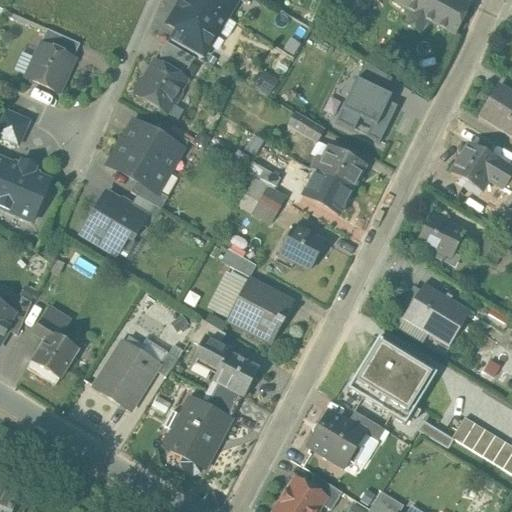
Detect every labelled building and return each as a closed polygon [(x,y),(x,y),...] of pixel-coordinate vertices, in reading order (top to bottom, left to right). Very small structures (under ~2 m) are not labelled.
[(226,19),(196,0),(181,0),(167,24),(177,30),(208,49),(226,19)] [(196,0),(226,19),(238,0),(237,0),(196,0)] [(469,5),(461,0),(395,0),(394,3),(410,11),(402,25),(421,36),(429,23),(453,36),(469,5)] [(80,45),(47,30),(39,46),(41,47),(41,45),(73,59),(80,45)] [(208,49),(177,30),(170,41),(201,59),(208,49)] [(193,60),(166,43),(159,55),(185,71),(186,72),(193,60)] [(73,59),(41,45),(41,47),(26,79),(58,93),(73,59)] [(18,69),(28,72),(33,55),(22,52),(18,69)] [(161,57),(156,64),(155,63),(145,80),(140,81),(135,90),(136,95),(135,95),(166,113),(171,104),(176,103),(179,97),(178,92),(185,80),(180,78),(185,71),(161,57)] [(363,65),(335,123),(379,145),(397,107),(388,103),(391,98),(382,94),(390,78),(363,65)] [(511,97),(496,88),(478,118),(511,139),(511,97)] [(323,132),(294,114),(294,115),(286,110),(280,120),(288,125),(287,126),(316,144),(323,132)] [(28,122),(4,112),(0,121),(0,138),(18,146),(28,122)] [(160,140),(133,124),(121,145),(168,172),(180,152),(180,151),(160,140)] [(188,142),(166,129),(160,140),(180,151),(180,152),(181,153),(188,142)] [(244,152),(255,158),(264,143),(254,136),(244,152)] [(168,172),(121,145),(109,166),(137,182),(156,193),(156,192),(168,172)] [(468,145),(450,174),(481,193),(488,181),(491,183),(502,166),(468,145)] [(364,167),(329,148),(321,161),(317,159),(310,170),(350,192),(364,167)] [(49,182),(0,160),(0,209),(32,223),(49,182)] [(252,163),(244,174),(273,191),(280,179),(252,163)] [(350,192),(310,170),(304,182),(309,184),(302,198),(337,217),(350,192)] [(156,193),(137,182),(130,192),(136,196),(160,210),(167,198),(156,192),(156,193)] [(240,209),(250,215),(260,198),(266,188),(256,182),(240,209)] [(129,209),(105,194),(81,233),(117,255),(127,238),(132,241),(142,225),(146,219),(129,209)] [(160,210),(136,196),(129,209),(146,219),(142,225),(149,229),(160,210)] [(279,209),(260,198),(250,215),(269,226),(279,209)] [(463,233),(429,217),(416,244),(433,252),(431,257),(452,267),(457,257),(452,255),(463,233)] [(323,244),(292,228),(278,256),(293,264),(294,262),(310,270),(323,244)] [(504,246),(484,237),(474,257),(494,267),(504,246)] [(255,267),(228,251),(220,263),(249,279),(255,267)] [(291,305),(246,281),(226,319),(272,343),(273,341),(270,340),(278,324),(281,326),(282,322),(277,319),(285,305),(290,308),(291,305)] [(469,313),(423,285),(401,320),(448,348),(469,313)] [(22,298),(12,314),(13,314),(7,325),(10,327),(7,331),(16,337),(31,304),(22,298)] [(68,320),(38,302),(23,328),(45,342),(26,371),(54,387),(58,380),(59,380),(77,351),(58,340),(62,334),(61,333),(68,320)] [(12,314),(0,306),(0,342),(7,331),(10,327),(7,325),(13,314),(12,314)] [(225,335),(201,321),(189,341),(199,347),(204,338),(219,346),(225,335)] [(258,370),(228,353),(229,351),(219,346),(204,338),(199,347),(191,363),(193,364),(196,358),(217,370),(211,382),(217,385),(241,398),(243,399),(244,396),(246,396),(251,386),(250,385),(258,370)] [(438,374),(377,338),(345,390),(406,427),(438,374)] [(158,364),(122,341),(94,387),(130,411),(155,372),(159,365),(158,364)] [(490,365),(488,368),(497,373),(501,376),(511,357),(511,353),(501,347),(490,365)] [(177,360),(166,353),(158,364),(159,365),(155,372),(165,379),(177,360)] [(492,381),(497,373),(488,368),(490,365),(487,363),(481,374),(492,381)] [(241,398),(217,385),(211,396),(235,409),(241,398)] [(235,409),(211,396),(206,407),(230,420),(235,409)] [(206,407),(189,398),(179,416),(172,413),(164,428),(171,431),(162,448),(183,459),(181,464),(183,471),(192,476),(199,474),(202,469),(205,471),(231,421),(206,407)] [(347,425),(328,413),(307,447),(343,469),(350,457),(364,465),(377,444),(363,436),(364,435),(347,425)] [(385,431),(354,413),(347,425),(364,435),(363,436),(377,444),(379,441),(384,432),(385,431)] [(388,434),(384,432),(379,441),(383,443),(388,434)] [(341,494),(314,477),(307,489),(324,500),(320,505),(330,511),(341,494)] [(307,489),(294,481),(287,492),(286,492),(279,502),(280,503),(274,511),(315,511),(320,505),(324,500),(307,489)] [(0,488),(0,511),(9,511),(17,495),(0,488)] [(22,511),(28,499),(17,495),(9,511),(22,511)] [(388,511),(374,503),(368,511),(388,511)]
